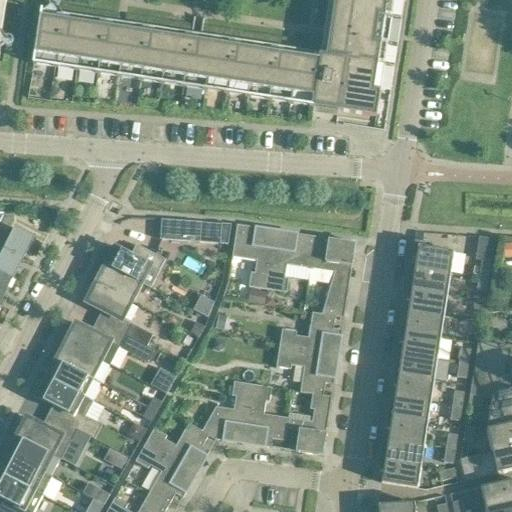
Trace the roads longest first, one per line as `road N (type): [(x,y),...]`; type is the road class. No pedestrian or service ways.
road 1 (residential): [(349,486),(398,173)]
road 2 (residential): [(398,173),(111,151)]
road 3 (residential): [(0,389),(107,183),(111,151)]
road 4 (residential): [(398,173),(429,0)]
road 5 (residential): [(205,511),(223,480),(239,470),(349,486)]
